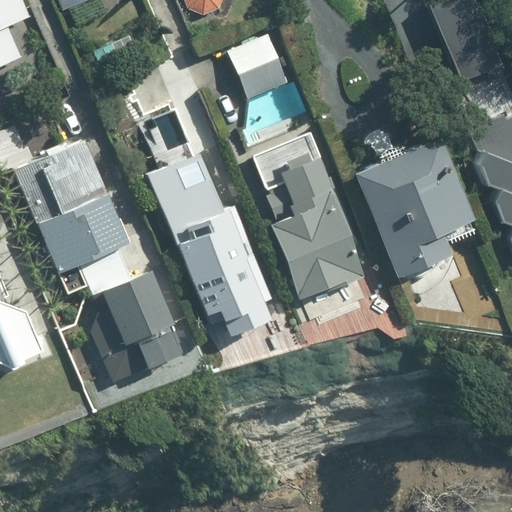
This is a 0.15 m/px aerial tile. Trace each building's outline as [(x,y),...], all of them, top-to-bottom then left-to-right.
[(11,0),(0,0),(0,57),(11,53),(0,26),(0,21),(18,14),(11,0)] [(75,0),(53,0),(58,9),(75,0)] [(178,0),(182,6),(197,13),(211,5),(213,0),(178,0)] [(424,0),(419,3),(452,78),(474,68),(476,72),(492,65),(463,0),(424,0)] [(280,79),(260,32),(222,48),(242,96),(280,79)] [(511,112),(510,109),(476,124),(467,146),(473,147),(468,160),(477,181),(489,185),(484,198),(493,218),(505,223),(500,236),(508,256),(511,257),(511,112)] [(425,132),(343,167),(388,271),(438,250),(428,229),(460,214),(425,132)] [(70,139),(2,167),(45,268),(71,257),(93,309),(85,329),(104,377),(166,351),(161,339),(166,337),(136,267),(120,274),(106,241),(112,239),(70,139)] [(264,296),(224,205),(207,213),(193,179),(172,188),(160,163),(140,172),(205,320),(212,316),(218,331),(256,315),(250,302),(264,296)] [(275,212),(259,219),(292,295),(327,280),(329,284),(353,273),(338,239),(347,235),(322,178),(299,188),(291,170),(262,182),(275,212)] [(0,359),(31,345),(15,309),(0,303),(0,294),(0,295),(0,294),(0,359)]
